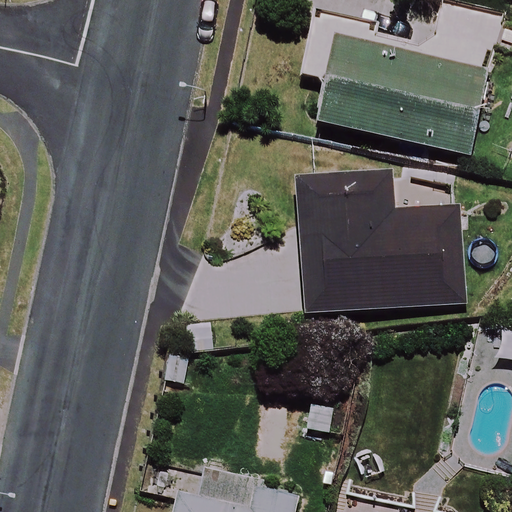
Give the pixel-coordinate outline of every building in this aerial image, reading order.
[(482,77),(332,47),(315,130),(466,160),(482,77)] [(391,220),(388,181),(292,188),(301,320),(464,308),(457,215),(391,220)] [(340,409),(306,400),(296,439),(330,448),(340,409)] [(293,511),(297,496),(179,472),(170,511),(293,511)] [(390,511),(346,502),(343,511),(390,511)]
